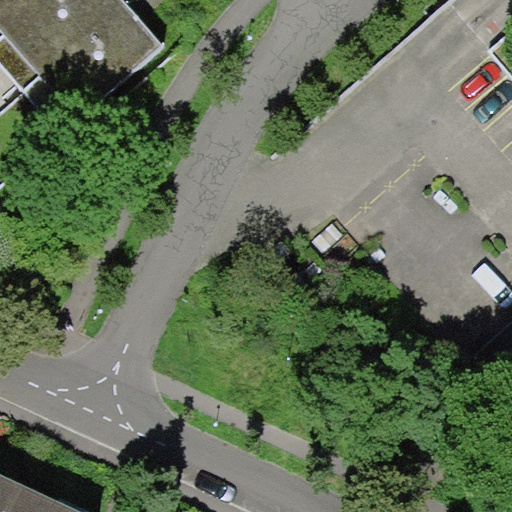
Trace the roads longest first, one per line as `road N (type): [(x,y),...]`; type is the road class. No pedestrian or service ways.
road 1 (residential): [(92,415),(217,149),(278,64),(339,1)]
road 2 (residential): [(92,415),(309,511)]
